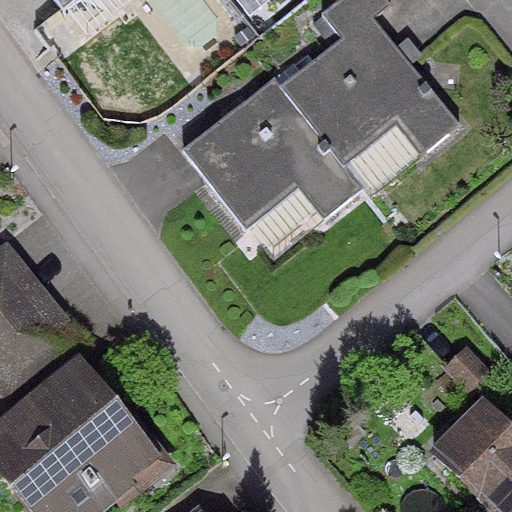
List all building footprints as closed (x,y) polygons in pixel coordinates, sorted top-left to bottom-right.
[(45,0),(59,16),(79,0),(45,0)] [(337,45),(277,94),(341,172),(392,131),(417,162),(455,131),(370,24),(386,11),(377,0),(343,0),(318,20),(337,45)] [(359,194),(341,172),(277,94),(270,85),(179,159),(242,237),(296,193),(320,225),(359,194)] [(0,334),(31,310),(0,271),(0,334)] [(68,355),(31,310),(0,334),(0,356),(26,389),(68,355)] [(114,509),(162,471),(108,404),(95,414),(71,384),(0,440),(0,489),(18,511),(75,511),(101,492),(114,509)] [(511,511),(511,444),(477,411),(429,459),(483,511),(511,511)]
